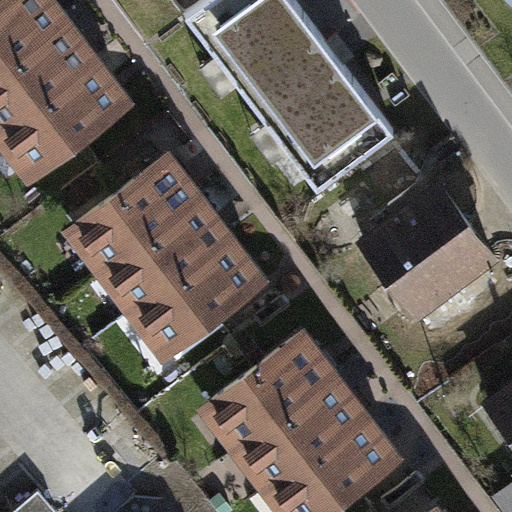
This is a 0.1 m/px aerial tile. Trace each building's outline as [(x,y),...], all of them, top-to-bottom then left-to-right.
[(0,0),(0,65),(63,16),(51,0),(0,0)] [(296,0),(200,0),(185,11),(317,185),(393,127),(296,0)] [(0,65),(0,119),(4,125),(94,56),(63,16),(0,65)] [(125,97),(94,56),(4,125),(35,165),(125,97)] [(77,221),(108,262),(198,194),(167,153),(77,221)] [(439,181),(363,238),(416,309),(492,252),(439,181)] [(108,262),(139,302),(228,233),(198,194),(108,262)] [(260,275),(228,233),(139,302),(179,355),(223,320),(214,308),(260,275)] [(211,398),(243,439),(333,371),(301,330),(211,398)] [(243,439),(273,479),(362,411),(333,371),(243,439)] [(511,381),(489,398),(511,430),(511,381)] [(312,511),(393,451),(362,411),(273,479),(297,511),(312,511)] [(511,504),(511,482),(496,495),(506,509),(511,504)] [(52,511),(56,509),(38,488),(10,511),(52,511)]
